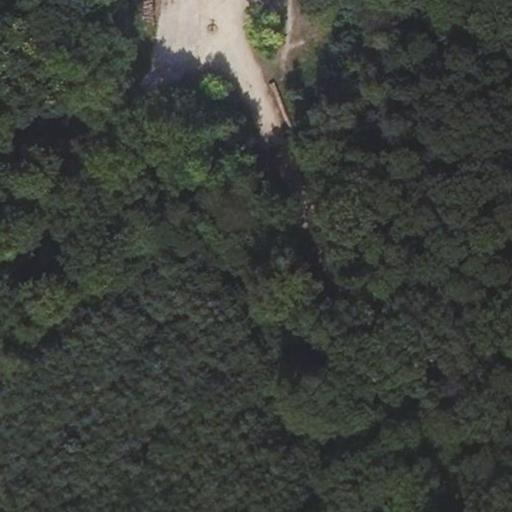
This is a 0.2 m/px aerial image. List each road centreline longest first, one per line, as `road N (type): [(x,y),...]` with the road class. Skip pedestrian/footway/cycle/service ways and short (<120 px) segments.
road 1 (track): [(204,30),(452,511)]
road 2 (unclassified): [(190,0),(204,30),(118,122),(0,273)]
